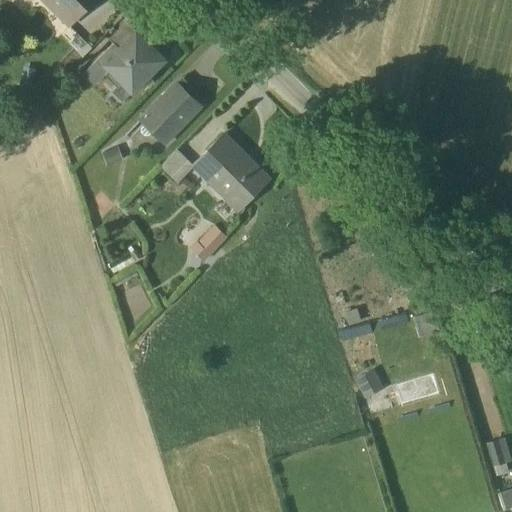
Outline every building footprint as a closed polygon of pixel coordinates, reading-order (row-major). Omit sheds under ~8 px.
[(93,0),(37,0),(66,28),(93,0)] [(81,75),(92,86),(104,75),(116,87),(111,92),(119,101),(161,61),(125,23),(107,40),(112,44),(81,75)] [(33,70),(22,68),(19,85),(30,87),(33,70)] [(163,145),(199,107),(189,97),(194,91),(180,78),(164,94),(137,122),(142,127),(139,131),(139,133),(142,136),(146,137),(147,135),(150,133),(163,145)] [(235,212),(267,179),(222,135),(192,164),(178,151),(161,168),(175,182),(189,167),(235,212)] [(226,237),(212,224),(196,242),(194,240),(187,248),(202,262),(226,237)] [(343,313),(347,326),(359,323),(355,309),(343,313)] [(437,331),(432,313),(412,318),(417,337),(437,331)] [(472,334),(467,319),(447,325),(452,340),(472,334)] [(368,324),(337,333),(340,344),(371,335),(368,324)] [(382,389),(372,370),(353,381),(363,400),(382,389)]
